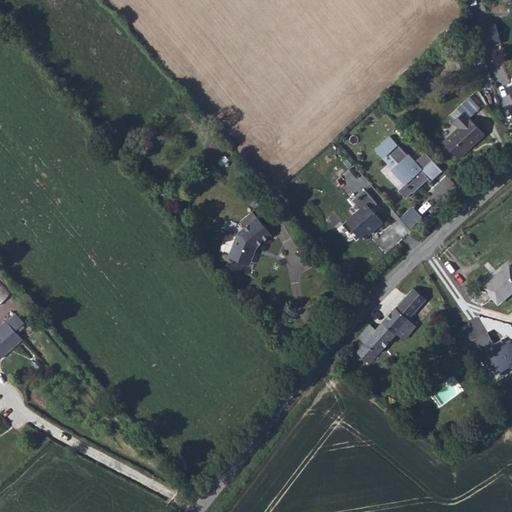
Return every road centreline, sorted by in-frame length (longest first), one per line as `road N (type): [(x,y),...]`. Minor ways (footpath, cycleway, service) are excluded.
road 1 (unclassified): [(197,511),(355,316),(511,170)]
road 2 (residential): [(197,511),(24,417),(0,385)]
